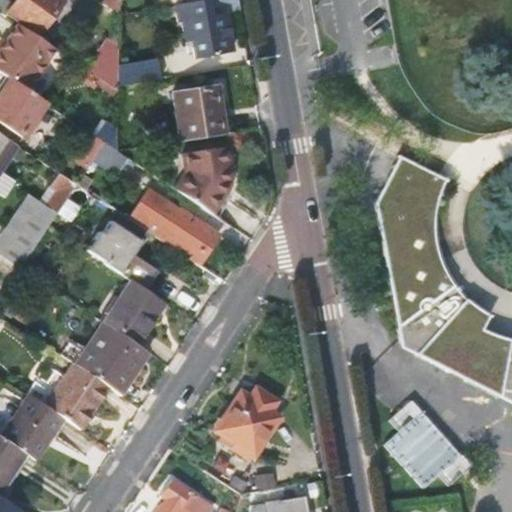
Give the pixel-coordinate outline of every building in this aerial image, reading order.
[(69,0),(23,0),(17,9),(3,0),(0,0),(0,14),(10,21),(11,18),(43,40),(70,0),(69,0)] [(186,29),(189,47),(194,46),(197,65),(234,59),(228,20),(242,18),(239,0),(229,0),(177,9),(181,29),(186,29)] [(19,28),(0,55),(0,76),(9,82),(28,95),(57,53),(19,28)] [(120,68),(119,77),(129,79),(130,69),(120,68)] [(9,82),(0,95),(0,125),(22,140),(45,106),(28,95),(9,82)] [(175,94),(183,144),(227,138),(220,88),(175,94)] [(0,136),(0,158),(10,143),(0,136)] [(96,140),(85,156),(93,161),(104,145),(96,140)] [(104,145),(93,161),(92,163),(115,178),(126,160),(117,154),(104,145)] [(230,176),(228,151),(183,156),(185,175),(174,191),(212,216),(225,196),(226,195),(227,193),(228,190),(229,187),(230,184),(230,180),(230,176)] [(442,177),(399,155),(376,200),(400,339),(401,345),(498,395),(498,388),(511,389),(511,338),(507,338),(480,327),(486,312),(470,303),(452,283),(440,263),(434,243),(432,222),(435,199),(442,177)] [(60,176),(52,189),(58,193),(49,207),(53,210),(50,214),(56,218),(58,215),(66,203),(76,187),(60,176)] [(130,223),(199,269),(215,244),(202,235),(193,229),(178,219),(180,215),(149,194),(130,223)] [(66,203),(58,215),(71,224),(79,212),(66,203)] [(196,225),(180,215),(178,219),(193,229),(196,225)] [(97,235),(86,253),(120,276),(128,281),(145,292),(158,272),(133,256),(141,245),(110,225),(101,238),(97,235)] [(196,225),(193,229),(202,235),(205,230),(196,225)] [(202,235),(215,244),(218,240),(205,230),(202,235)] [(10,257),(18,262),(29,245),(20,240),(10,257)] [(3,260),(0,263),(0,274),(13,282),(20,271),(3,260)] [(119,295),(100,325),(103,327),(136,348),(163,304),(145,292),(128,281),(119,295)] [(109,288),(91,318),(100,325),(119,295),(109,288)] [(103,327),(76,369),(109,391),(117,396),(144,354),(136,348),(103,327)] [(144,354),(117,396),(122,399),(150,358),(144,354)] [(74,368),(47,410),(61,419),(68,424),(81,433),(109,391),(76,369),(74,368)] [(230,452),(250,464),(278,421),(269,415),(276,404),(256,392),(250,402),(242,397),(219,433),(235,443),(230,452)] [(26,397),(0,435),(0,440),(22,455),(34,462),(49,438),(61,419),(47,410),(26,397)] [(61,419),(49,438),(56,443),(68,424),(61,419)] [(0,497),(8,485),(4,482),(22,455),(0,440),(0,497)] [(166,502),(159,511),(211,511),(213,510),(171,483),(161,498),(166,502)] [(307,511),(305,498),(268,504),(269,511),(307,511)] [(16,511),(0,500),(0,511),(16,511)]
